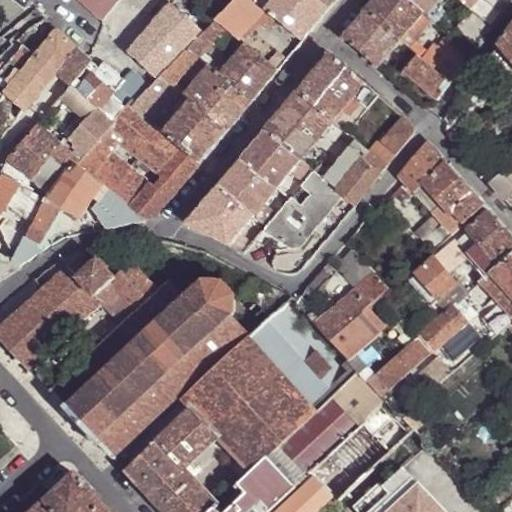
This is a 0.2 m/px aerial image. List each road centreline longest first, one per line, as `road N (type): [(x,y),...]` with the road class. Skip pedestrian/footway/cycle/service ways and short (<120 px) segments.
road 1 (residential): [(164,227),(297,289),(429,127)]
road 2 (residential): [(322,37),(164,227)]
road 3 (residential): [(164,227),(66,246),(0,293)]
road 4 (residential): [(429,127),(511,11)]
road 5 (residential): [(322,37),(429,127)]
road 6 (residential): [(429,127),(511,218)]
